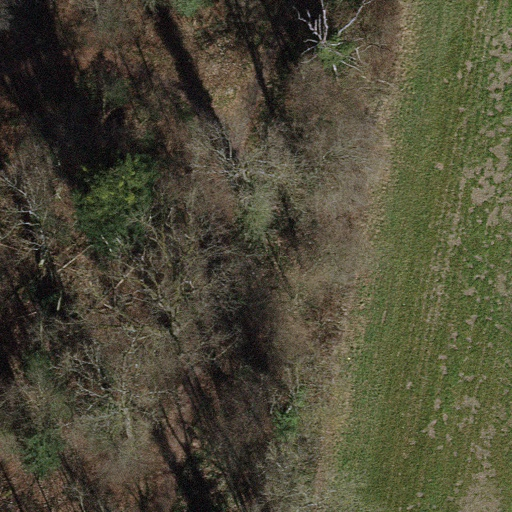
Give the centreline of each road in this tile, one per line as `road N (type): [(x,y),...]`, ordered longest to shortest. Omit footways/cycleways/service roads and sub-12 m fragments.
road 1 (track): [(162,511),(226,147),(284,0)]
road 2 (track): [(0,81),(46,62),(144,58),(179,67),(237,104)]
